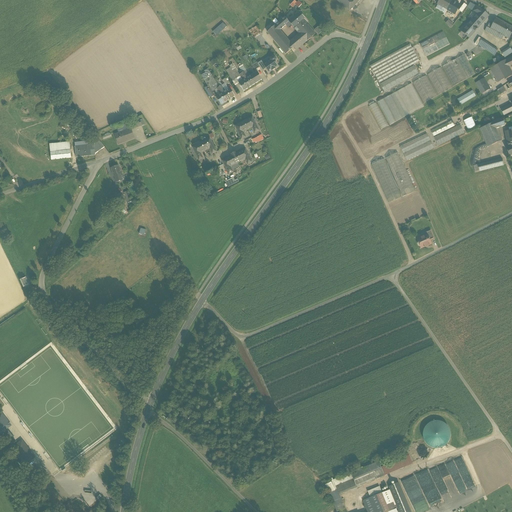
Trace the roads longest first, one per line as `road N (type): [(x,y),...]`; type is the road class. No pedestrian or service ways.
road 1 (secondary): [(123,511),(138,440),(171,355),(306,154),(366,44)]
road 2 (track): [(511,213),(248,336),(202,300)]
road 3 (residential): [(366,44),(329,33),(213,115),(100,161)]
road 4 (track): [(100,161),(41,291),(144,400)]
road 5 (track): [(511,452),(390,274)]
road 6 (track): [(144,400),(255,511)]
